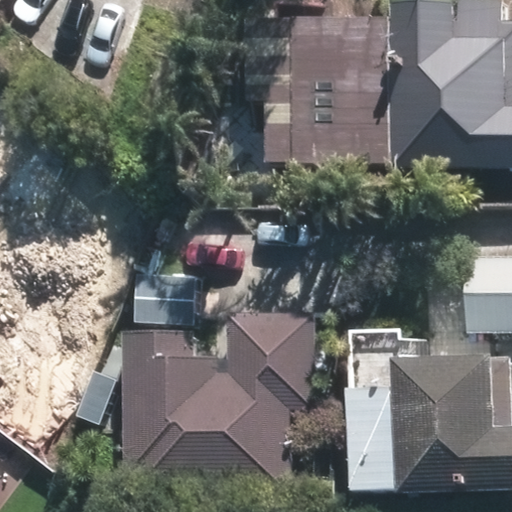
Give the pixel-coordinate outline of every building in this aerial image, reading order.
[(511,36),(469,37),(468,0),(405,1),(405,17),(257,19),(258,100),(275,100),(276,164),(406,163),(407,168),(511,167),(511,36)] [(511,257),(467,257),(467,333),(511,333),(511,257)] [(0,304),(0,410),(33,435),(79,375),(70,369),(107,320),(51,277),(40,290),(21,276),(0,304)] [(189,330),(121,332),(126,485),(288,480),(286,410),(311,409),(308,312),(227,315),(228,358),(190,359),(189,330)] [(511,429),(502,429),(499,356),(399,359),(400,388),(351,389),(354,491),(404,489),(404,494),(511,491),(511,429)]
